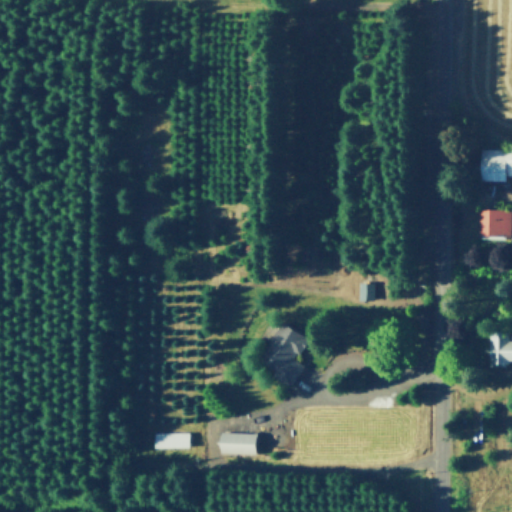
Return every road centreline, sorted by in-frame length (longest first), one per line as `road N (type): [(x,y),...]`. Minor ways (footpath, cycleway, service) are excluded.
road 1 (residential): [(437,511),(442,0)]
road 2 (track): [(438,457),(0,457)]
